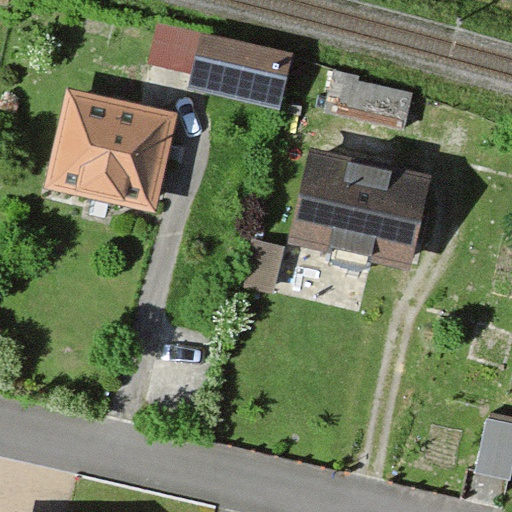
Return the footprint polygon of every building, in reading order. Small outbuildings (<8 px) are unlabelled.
[(163,11),(149,55),(182,65),(197,22),(163,11)] [(291,51),(200,34),(189,89),(280,107),(291,51)] [(355,87),(330,81),(322,122),(399,139),(406,107),(353,95),(355,87)] [(167,111),(68,90),(47,186),(154,210),(162,170),(156,159),(167,111)] [(425,175),(313,151),(294,238),(327,245),(323,267),(363,276),(367,256),(406,265),(425,175)] [(284,261),(255,253),(243,295),(273,303),(284,261)] [(511,472),(511,441),(484,436),(473,490),(507,496),(511,472)]
